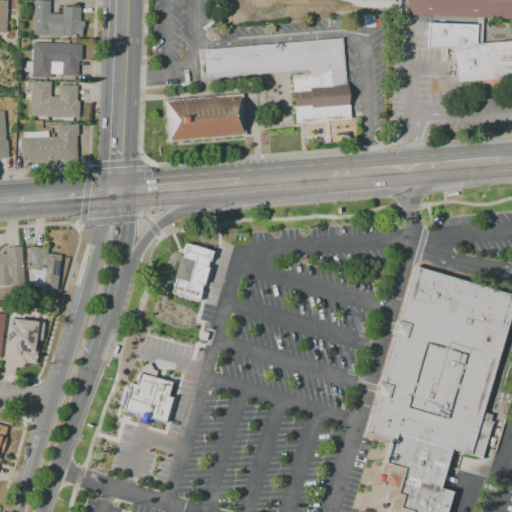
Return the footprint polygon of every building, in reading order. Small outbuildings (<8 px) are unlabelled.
[(511,0),(511,81),(478,84),(477,80),(456,82),(453,49),(427,48),(427,22),(476,24),(476,18),(404,14),(393,13),(393,2),(361,1),(361,0),(511,0)] [(80,37),(32,36),(33,1),(49,2),(48,14),(61,15),(61,7),(79,8),(79,22),(83,22),(83,30),(81,29),(80,37)] [(378,17),(394,15),(395,27),(379,29),(378,17)] [(202,49),(341,37),(348,120),(294,124),(290,76),(308,74),(307,68),(204,77),(202,49)] [(76,76),(58,76),(58,74),(50,74),(49,78),(30,77),(31,42),(80,45),(79,61),(77,61),(76,76)] [(77,118),(29,116),(30,82),(50,82),(49,97),(57,97),(58,86),(76,86),(75,102),(78,102),(77,118)] [(162,101),(241,94),(245,136),(166,142),(162,101)] [(76,159),(25,161),(25,158),(20,158),(19,138),(56,137),(56,125),(77,125),(77,136),(75,136),(76,159)] [(184,244),(211,253),(196,302),(168,293),(184,244)] [(30,272),(30,269),(26,268),(28,246),(47,248),(47,254),(60,255),(56,290),(39,288),(39,287),(32,286),(33,277),(30,272)] [(0,285),(0,254),(6,254),(6,250),(5,250),(5,248),(21,247),(24,284),(0,285)] [(390,440),(365,433),(376,396),(374,396),(378,382),(380,383),(394,334),(392,334),(396,320),(398,321),(413,267),(511,296),(511,307),(481,412),(491,415),(490,422),(492,423),(481,460),(450,451),(396,435),(394,441),(390,440)] [(18,360),(3,358),(6,335),(7,335),(9,322),(19,323),(19,322),(20,315),(35,317),(34,324),(37,325),(33,356),(19,354),(18,360)] [(136,374),(138,374),(140,368),(148,364),(151,371),(155,372),(153,378),(169,383),(165,396),(170,398),(163,423),(121,411),(128,384),(133,385),(136,374)] [(450,451),(439,489),(451,492),(445,511),(388,511),(392,501),(385,500),(389,487),(383,486),(387,473),(381,471),(383,463),(390,440),(394,441),(396,435),(450,451)]
